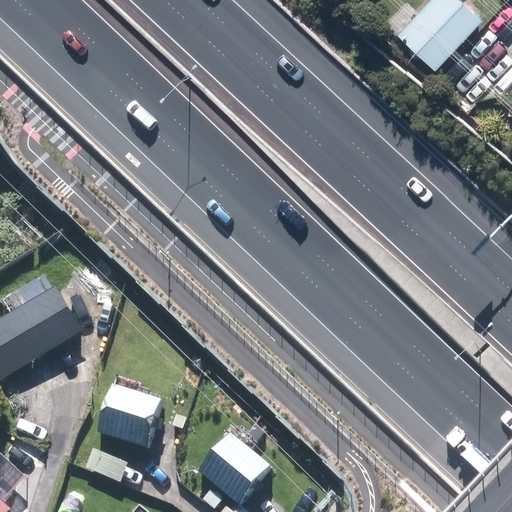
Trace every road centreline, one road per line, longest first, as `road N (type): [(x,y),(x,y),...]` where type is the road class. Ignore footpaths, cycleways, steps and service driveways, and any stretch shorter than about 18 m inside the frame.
road 1 (motorway): [(511,461),(9,0)]
road 2 (motorway): [(171,0),(511,313)]
